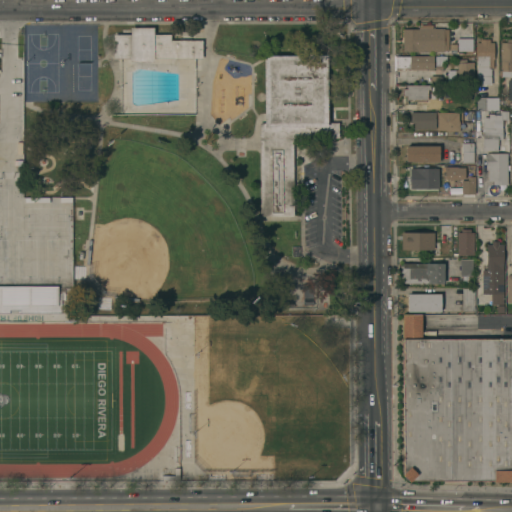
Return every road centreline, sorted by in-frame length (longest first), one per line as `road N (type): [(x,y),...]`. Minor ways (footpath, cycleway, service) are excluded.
road 1 (residential): [(0,11),(376,7)]
road 2 (tertiary): [(372,135),(374,416)]
road 3 (secondary): [(0,510),(281,511)]
road 4 (residential): [(369,213),(511,212)]
road 5 (residential): [(376,7),(511,7)]
road 6 (tertiary): [(376,7),(372,135)]
